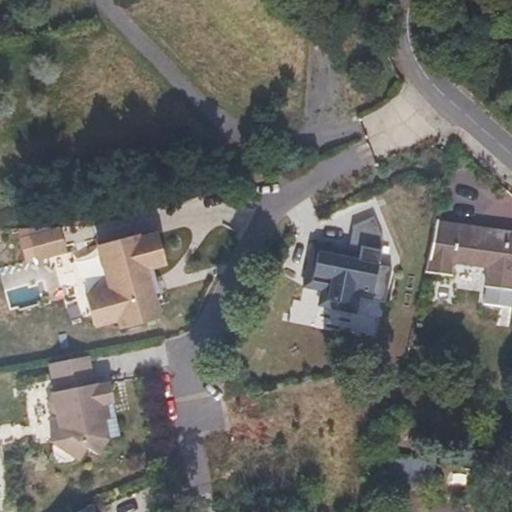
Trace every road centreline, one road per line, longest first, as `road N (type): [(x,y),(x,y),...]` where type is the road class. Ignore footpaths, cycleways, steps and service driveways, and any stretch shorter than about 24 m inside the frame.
road 1 (unknown): [(354,153),(386,322),(367,427),(337,511)]
road 2 (tertiary): [(403,0),(405,37),(417,63),(511,154)]
